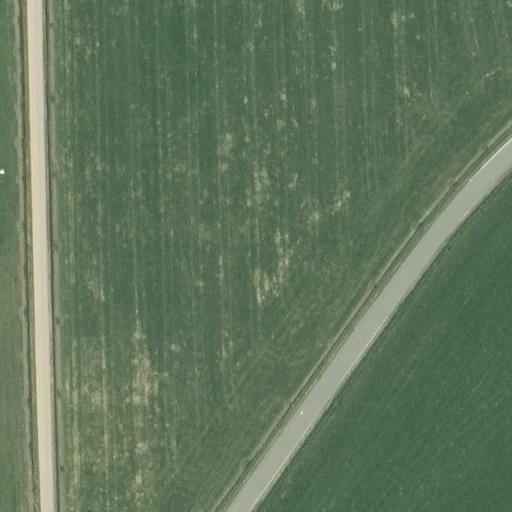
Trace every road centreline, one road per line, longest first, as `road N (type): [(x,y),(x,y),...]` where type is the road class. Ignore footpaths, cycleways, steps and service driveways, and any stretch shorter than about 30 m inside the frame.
road 1 (track): [(45,511),(32,0)]
road 2 (unclassified): [(232,511),(440,214),(511,150)]
